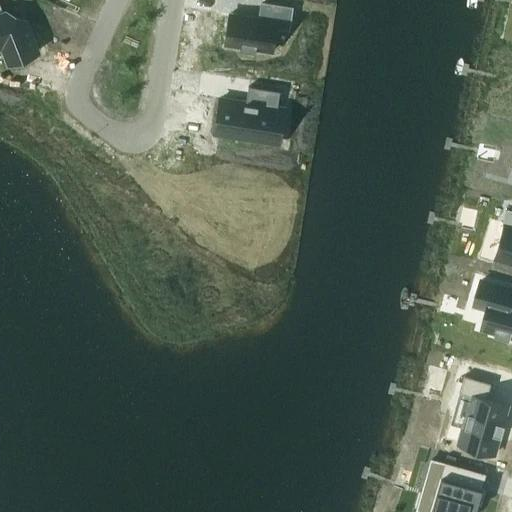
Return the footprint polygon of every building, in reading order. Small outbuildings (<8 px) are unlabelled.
[(230,14),(225,43),(241,45),(241,48),(256,51),(257,48),(273,50),(277,26),(288,28),(292,7),(262,2),(260,18),(230,14)] [(6,12),(0,14),(0,46),(5,44),(7,48),(12,45),(18,59),(38,52),(25,20),(6,12)] [(221,98),(215,133),(269,141),(274,108),(277,109),(280,91),(249,86),(246,102),(221,98)] [(207,182),(202,217),(249,225),(254,191),(265,193),(268,175),(240,171),(238,187),(207,182)] [(505,223),(495,257),(511,262),(511,209),(507,208),(503,223),(505,223)] [(488,307),(482,327),(495,331),(494,334),(509,338),(510,335),(511,335),(511,303),(509,302),(511,290),(511,288),(481,280),(474,303),(488,307)] [(473,396),(459,444),(494,454),(508,404),(487,398),(491,382),(464,375),(459,392),(473,396)] [(434,458),(424,493),(437,497),(432,511),(469,511),(471,506),(476,508),(486,472),(434,458)]
